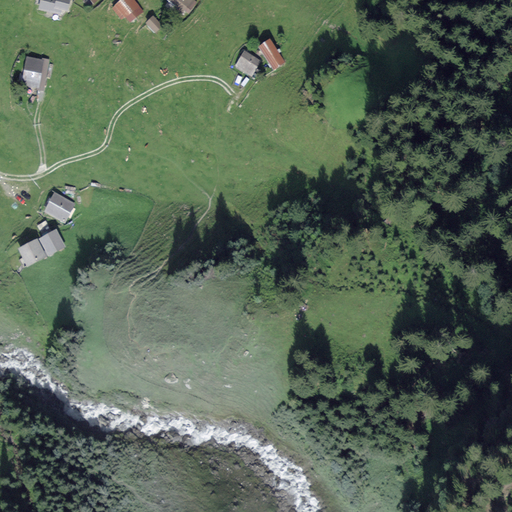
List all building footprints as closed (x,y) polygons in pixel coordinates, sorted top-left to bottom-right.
[(42,0),(41,8),(58,12),(59,9),(67,10),(69,1),(64,0),(42,0)] [(132,0),(120,0),(114,6),(131,25),(144,13),(132,0)] [(197,2),(194,0),(170,0),(189,14),(197,2)] [(161,27),(153,17),(147,23),(155,32),(161,27)] [(277,37),(266,46),(283,66),(293,57),(277,37)] [(262,59),(244,51),(236,69),(255,76),(262,59)] [(44,62),(27,59),(23,84),(40,87),(44,62)] [(75,204),(55,194),(46,212),(65,222),(75,204)] [(56,230),(40,239),(49,255),(65,246),(56,230)] [(36,240),(19,249),(28,266),(45,257),(36,240)]
